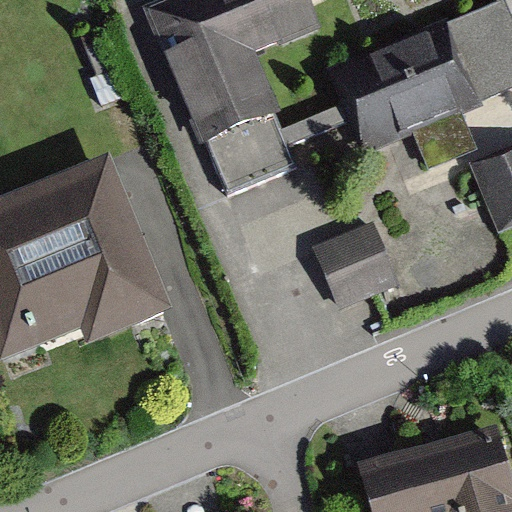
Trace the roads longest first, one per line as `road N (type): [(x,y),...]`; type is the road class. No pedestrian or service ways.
road 1 (residential): [(265,426),(511,323)]
road 2 (residential): [(47,511),(265,426)]
